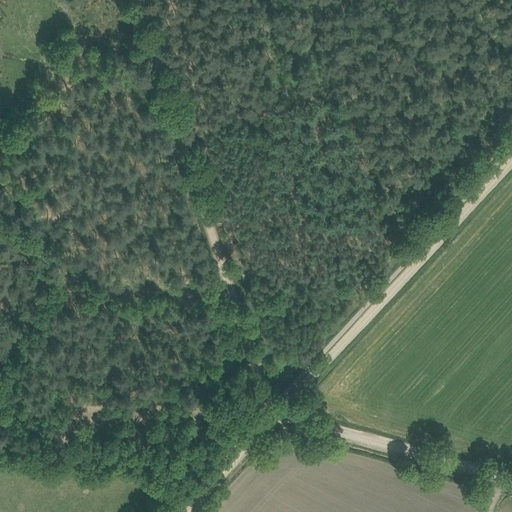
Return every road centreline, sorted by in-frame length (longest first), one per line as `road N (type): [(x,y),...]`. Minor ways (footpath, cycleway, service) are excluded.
road 1 (track): [(137,0),(278,413)]
road 2 (track): [(266,425),(511,159)]
road 3 (track): [(0,420),(258,422)]
road 4 (track): [(511,480),(278,413)]
road 5 (track): [(0,232),(49,253),(66,279),(46,294),(0,376)]
road 6 (track): [(230,290),(66,279)]
